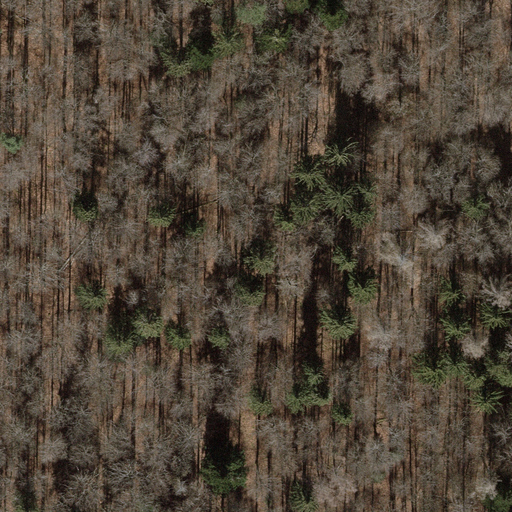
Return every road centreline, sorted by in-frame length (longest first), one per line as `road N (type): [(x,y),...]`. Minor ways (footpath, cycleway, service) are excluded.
road 1 (track): [(0,338),(130,299),(309,511)]
road 2 (track): [(399,0),(511,141)]
